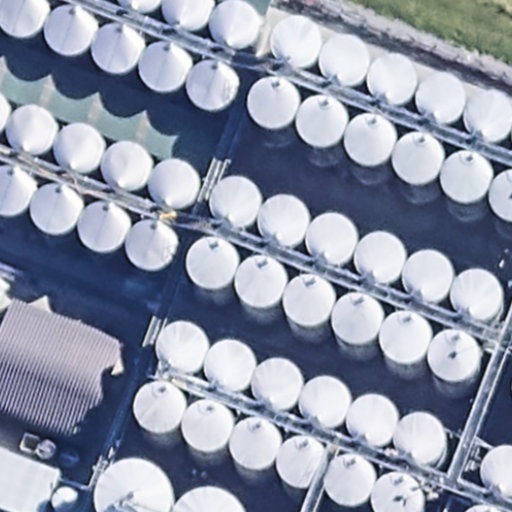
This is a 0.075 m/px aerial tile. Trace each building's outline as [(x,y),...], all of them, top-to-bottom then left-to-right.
[(511,117),(290,28),(247,133),(511,240),(511,117)] [(511,301),(225,188),(184,292),(471,405),(511,301)] [(0,511),(82,511),(153,310),(92,223),(55,234),(64,266),(0,274),(0,511)] [(441,511),(465,448),(169,339),(130,446),(307,511),(441,511)] [(511,511),(511,465),(502,462),(484,511),(511,511)] [(118,483),(115,485),(113,487),(110,489),(108,492),(106,495),(104,498),(102,501),(101,504),(100,508),(99,511),(98,511),(179,511),(179,510),(178,507),(177,503),(176,500),(174,497),(172,494),(170,491),(167,489),(165,486),(162,484),(159,482),(156,481),(152,479),(149,479),(146,478),(142,477),(139,477),(135,477),(132,478),(128,479),(125,480),(122,481),(118,483)]
